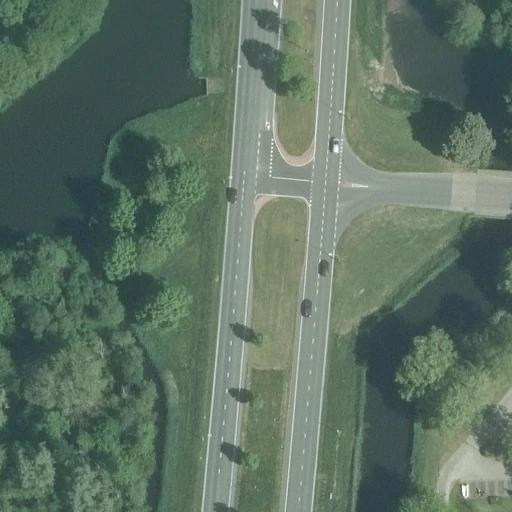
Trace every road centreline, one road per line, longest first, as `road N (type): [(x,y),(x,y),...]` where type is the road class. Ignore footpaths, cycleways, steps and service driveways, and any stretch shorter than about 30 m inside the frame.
road 1 (secondary): [(243,175),(211,511)]
road 2 (secondary): [(302,511),(330,185)]
road 3 (secondary): [(330,185),(338,0)]
road 4 (tertiary): [(511,200),(330,185)]
road 5 (secondary): [(252,0),(243,175)]
